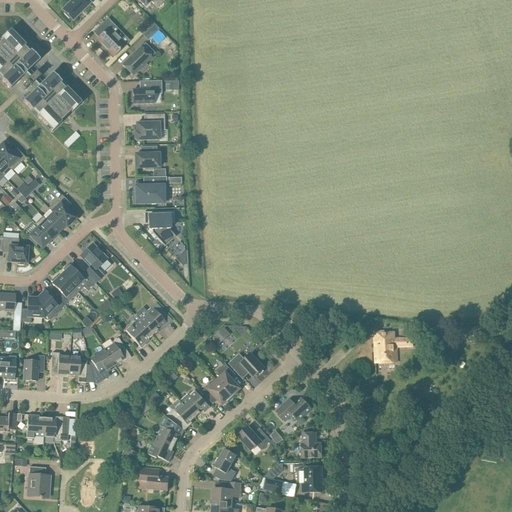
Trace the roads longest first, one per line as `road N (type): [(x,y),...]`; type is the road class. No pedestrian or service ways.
road 1 (residential): [(195,309),(185,328),(112,391),(78,399),(0,395)]
road 2 (residential): [(179,511),(184,466),(194,451),(297,358)]
road 3 (residential): [(71,41),(111,85),(116,220)]
road 4 (unclassified): [(386,511),(511,366)]
road 5 (residential): [(344,511),(340,408),(297,358)]
road 6 (residential): [(116,220),(89,225),(31,282),(0,280)]
road 7 (residential): [(297,358),(250,312),(195,309)]
road 8 (residential): [(116,220),(120,234),(195,309)]
